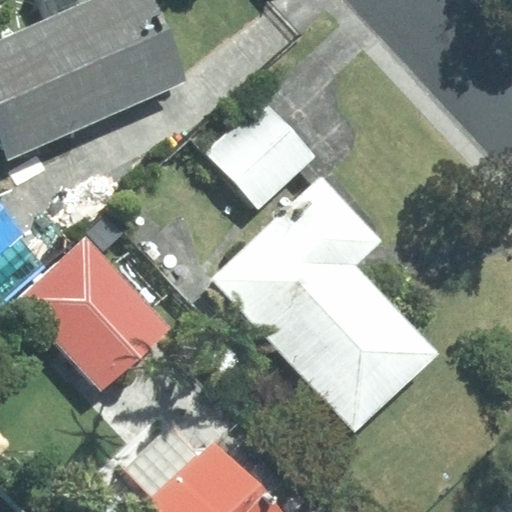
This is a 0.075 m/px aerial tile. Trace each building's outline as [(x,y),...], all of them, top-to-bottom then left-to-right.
[(0,159),(170,89),(144,27),(162,20),(153,0),(39,0),(46,15),(0,34),(0,159)] [(251,101),(196,156),(252,211),(307,155),(251,101)] [(367,243),(307,180),(196,285),(340,436),(423,356),(340,269),(367,243)] [(0,297),(37,262),(0,223),(0,297)] [(75,241),(3,308),(87,398),(159,330),(75,241)] [(154,424),(104,470),(136,504),(127,511),(260,511),(198,446),(186,457),(154,424)]
